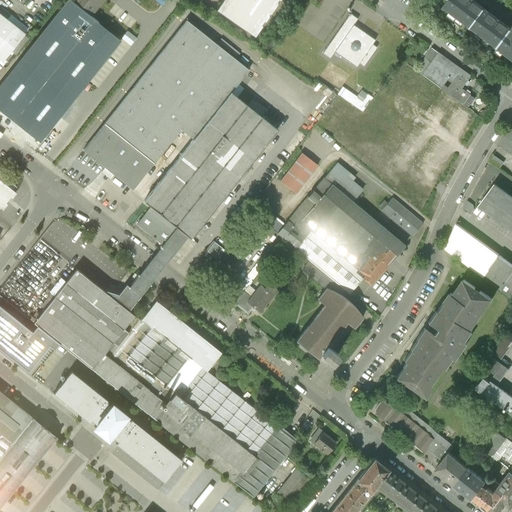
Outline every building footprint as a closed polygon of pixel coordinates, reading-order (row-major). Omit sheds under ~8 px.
[(72,101),(121,41),(91,17),(71,1),(68,0),(66,0),(19,60),(72,101)] [(71,0),(71,1),(91,17),(104,0),(71,0)] [(280,0),(225,0),(217,13),(255,39),(280,0)] [(497,48),(511,59),(511,27),(511,29),(499,20),(472,0),(448,0),(443,7),(497,47),(497,48)] [(0,13),(0,59),(3,62),(26,35),(0,13)] [(358,20),(350,15),(323,54),(331,59),(334,54),(356,69),(359,65),(364,68),(377,49),(373,46),(376,42),(354,27),(358,20)] [(185,20),(81,150),(102,166),(99,170),(108,177),(111,173),(131,189),(179,128),(187,135),(192,139),(230,91),(247,69),(185,20)] [(431,48),(415,71),(463,105),(470,95),(461,89),(470,76),(431,48)] [(416,61),(410,56),(405,62),(411,67),(416,61)] [(341,95),(362,110),(372,97),(362,89),(358,95),(347,87),(341,95)] [(277,129),(230,91),(192,139),(169,168),(143,201),(151,207),(177,228),(187,236),(190,238),(277,129)] [(511,126),(498,146),(511,155),(511,126)] [(164,164),(169,168),(192,139),(187,135),(164,164)] [(301,193),(322,163),(303,151),(283,181),(301,193)] [(504,163),(493,155),(489,161),(500,169),(504,163)] [(0,174),(0,208),(3,210),(7,204),(6,203),(10,197),(12,199),(16,193),(14,191),(17,188),(0,174)] [(322,179),(276,234),(294,249),(301,242),(295,237),(306,225),(365,274),(361,280),(369,287),(403,247),(322,179)] [(511,196),(495,184),(478,205),(511,230),(511,196)] [(422,224),(392,198),(381,211),(412,236),(422,224)] [(137,225),(163,246),(177,228),(151,207),(137,225)] [(511,264),(462,228),(455,223),(444,250),(484,279),(511,299),(511,264)] [(349,294),(361,280),(365,274),(306,225),(295,237),(301,242),(294,249),(308,261),(343,290),(349,294)] [(152,260),(129,287),(140,295),(162,268),(187,236),(177,228),(163,246),(152,260)] [(216,240),(209,250),(219,257),(226,246),(216,240)] [(339,295),(343,290),(308,261),(300,270),(324,290),(325,289),(332,292),(339,295)] [(189,448),(218,470),(234,483),(253,498),(298,440),(278,425),(277,427),(207,371),(221,353),(156,301),(140,321),(127,311),(104,292),(83,276),(77,271),(34,325),(57,343),(189,448)] [(406,363),(396,378),(425,398),(446,368),(448,370),(455,359),(457,360),(468,344),(466,342),(474,332),(472,331),(494,299),(464,279),(453,295),(451,293),(444,303),(443,302),(436,313),(435,312),(428,323),(437,329),(433,336),(424,329),(416,339),(417,340),(410,351),(411,351),(404,361),(406,363)] [(247,287),(234,303),(247,314),(249,311),(253,314),(257,310),(258,311),(275,290),(268,284),(263,289),(259,286),(254,293),(247,287)] [(127,311),(140,295),(129,287),(126,285),(118,295),(106,291),(104,292),(127,311)] [(324,290),(316,300),(323,306),(295,341),(327,369),(334,360),(328,354),(350,326),(353,328),(362,318),(357,311),(351,304),(343,298),(339,295),(332,292),(325,289),(324,290)] [(28,331),(0,307),(0,351),(24,371),(45,344),(48,347),(52,350),(57,343),(33,325),(30,329),(28,331)] [(511,336),(505,332),(489,354),(499,361),(511,344),(511,336)] [(509,369),(499,361),(489,354),(476,370),(483,375),(497,385),(509,369)] [(179,460),(67,370),(50,391),(49,393),(85,420),(87,422),(83,426),(101,440),(105,435),(110,439),(113,441),(112,443),(118,448),(159,481),(160,482),(179,460)] [(474,387),(511,415),(511,396),(497,385),(483,375),(474,387)] [(0,454),(30,418),(0,394),(0,454)] [(425,449),(442,461),(449,452),(453,446),(391,399),(387,405),(432,440),(425,449)] [(422,453),(425,449),(432,440),(387,405),(377,418),(422,453)] [(30,418),(0,454),(0,481),(13,492),(52,443),(56,438),(30,418)] [(483,449),(511,470),(511,468),(511,441),(497,431),(483,449)] [(338,445),(324,434),(315,445),(329,456),(338,445)] [(435,470),(454,484),(467,467),(449,452),(442,461),(435,470)] [(374,459),(354,484),(369,495),(377,485),(389,471),(374,459)] [(486,481),(467,467),(454,484),(473,498),(482,487),(486,481)] [(511,471),(511,470),(500,484),(511,493),(511,471)] [(277,497),(268,508),(272,511),(284,511),(289,507),(292,509),(313,484),(296,471),(276,496),(277,497)] [(377,485),(406,508),(418,494),(389,471),(377,485)] [(0,507),(13,492),(0,481),(0,507)] [(354,484),(335,509),(339,511),(355,511),(369,495),(354,484)] [(511,506),(511,504),(511,493),(500,484),(492,495),(482,487),(473,498),(491,511),(500,511),(507,504),(511,506)] [(441,511),(418,494),(406,508),(411,511),(441,511)]
